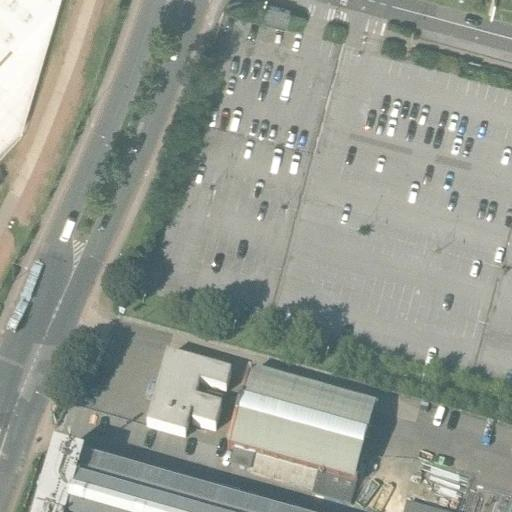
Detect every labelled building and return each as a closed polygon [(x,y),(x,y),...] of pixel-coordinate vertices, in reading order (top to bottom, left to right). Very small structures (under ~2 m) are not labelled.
[(0,0),(0,155),(22,132),(45,53),(60,0),(0,0)] [(291,12),(267,7),(263,22),(287,28),(291,12)] [(51,59),(45,53),(22,132),(0,155),(0,167),(2,166),(29,137),(51,59)] [(147,428),(185,438),(191,416),(195,418),(193,426),(215,432),(221,410),(195,402),(199,386),(226,394),(231,376),(167,358),(147,428)] [(248,375),(227,451),(235,453),(356,486),(356,483),(354,482),(374,413),(376,414),(377,411),(248,375)] [(177,460),(213,467),(217,446),(181,439),(177,460)] [(349,508),(356,486),(235,453),(230,468),(313,491),(311,497),(349,508)] [(250,511),(54,457),(38,511),(250,511)]
